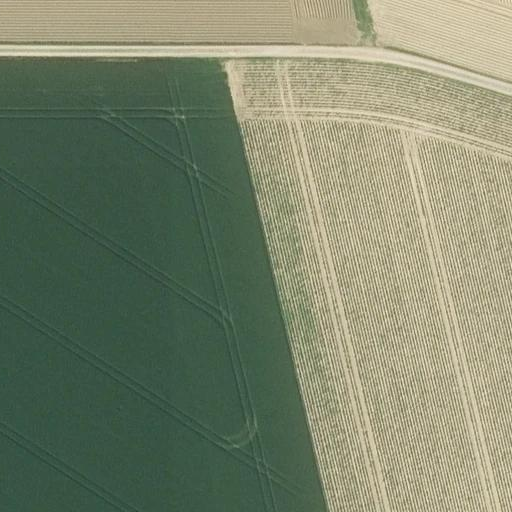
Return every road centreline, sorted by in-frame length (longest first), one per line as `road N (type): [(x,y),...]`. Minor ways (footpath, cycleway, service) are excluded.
road 1 (track): [(365,55),(0,50)]
road 2 (track): [(511,95),(365,55)]
